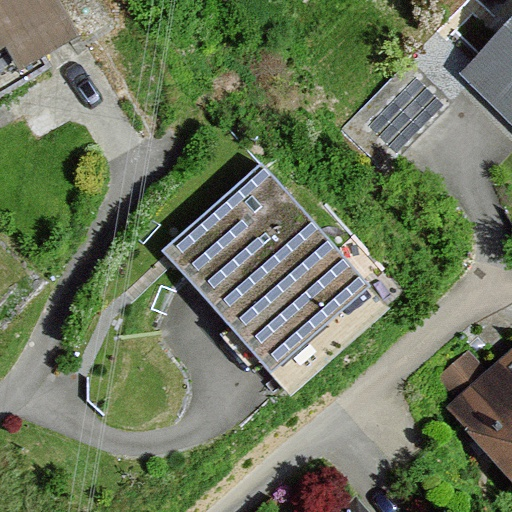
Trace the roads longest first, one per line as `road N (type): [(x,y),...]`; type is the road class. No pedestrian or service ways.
road 1 (residential): [(489,277),(228,511)]
road 2 (unknown): [(12,390),(124,373),(214,334)]
